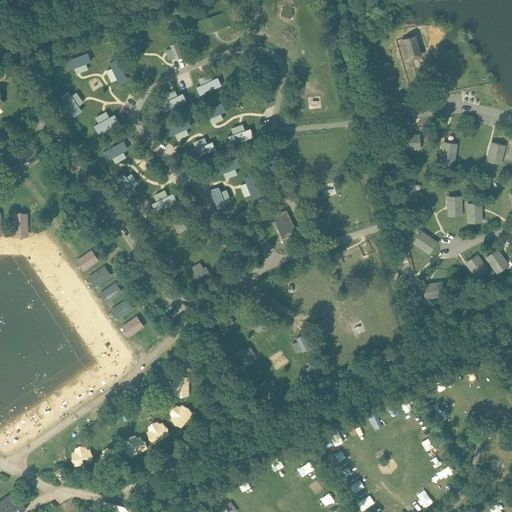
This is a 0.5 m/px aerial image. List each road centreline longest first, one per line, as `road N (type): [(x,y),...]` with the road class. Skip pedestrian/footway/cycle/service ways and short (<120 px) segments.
road 1 (residential): [(273,263),(308,248),(270,169),(281,62),(250,49),(219,57),(155,86),(136,114),(147,142),(198,189),(210,226),(262,241)]
road 2 (unclassified): [(109,511),(180,467),(428,350)]
road 3 (residential): [(184,308),(53,129),(36,127),(0,149)]
road 4 (unclassified): [(428,350),(366,122)]
road 5 (unclassified): [(164,0),(2,53)]
road 6 (residential): [(366,122),(462,110),(511,117)]
road 7 (unclassified): [(366,122),(326,0)]
